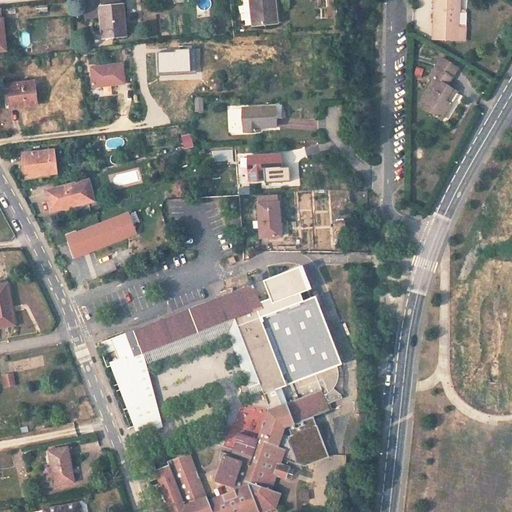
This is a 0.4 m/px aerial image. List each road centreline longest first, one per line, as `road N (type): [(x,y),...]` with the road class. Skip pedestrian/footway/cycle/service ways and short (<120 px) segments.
road 1 (residential): [(140,511),(67,309),(0,177)]
road 2 (secondary): [(389,511),(412,307),(434,234)]
road 3 (unclassified): [(392,0),(388,202),(394,215),(434,234)]
road 4 (secondary): [(434,234),(511,93)]
